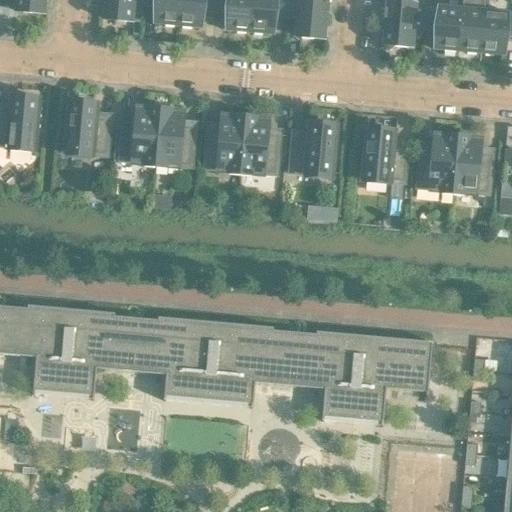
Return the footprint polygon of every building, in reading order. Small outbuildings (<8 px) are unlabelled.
[(18,0),(18,13),(42,15),(43,0),(18,0)] [(107,0),(105,21),(130,23),(131,6),(144,7),(144,0),(107,0)] [(144,0),(144,7),(156,8),(154,25),(165,26),(165,28),(174,29),(174,27),(178,27),(180,0),(144,0)] [(180,0),(178,27),(182,28),(182,29),(191,30),(191,29),(202,30),(203,13),(215,14),(216,0),(180,0)] [(216,0),(215,14),(228,15),(226,32),(237,33),(237,35),(245,35),(246,34),(250,34),(252,0),(216,0)] [(252,0),(250,34),(254,34),(254,36),(262,37),(263,35),(273,36),(275,19),(287,20),(288,0),(252,0)] [(288,0),(287,20),(298,21),(297,38),(322,41),(324,17),(329,17),(330,5),(326,5),(325,0),(288,0)] [(462,0),(461,10),(426,7),(424,33),(436,34),(435,51),(445,52),(445,53),(454,54),(454,53),(462,53),(466,0),(462,0)] [(486,0),(466,0),(462,53),(467,54),(467,55),(475,56),(476,55),(485,55),(485,57),(490,58),(494,13),(486,12),(486,0)] [(389,10),(384,10),(383,22),(388,23),(386,46),(410,49),(412,32),(424,33),(426,7),(422,6),(390,3),(389,10)] [(511,14),(494,13),(490,58),(493,58),(494,56),(504,57),(506,40),(511,40),(511,14)] [(9,110),(0,109),(0,148),(9,149),(9,152),(33,154),(33,152),(36,152),(41,102),(35,101),(35,99),(16,98),(16,100),(10,99),(9,110)] [(64,154),(67,155),(67,157),(91,159),(91,157),(108,158),(111,120),(98,118),(99,107),(93,107),(93,105),(74,103),(74,105),(68,104),(64,154)] [(156,169),(161,113),(161,111),(149,109),(149,112),(137,111),(136,122),(123,120),(119,163),(144,166),(143,168),(156,169)] [(185,115),(173,114),(173,112),(161,111),(161,113),(156,169),(168,170),(168,168),(193,170),(196,127),(184,126),(185,115)] [(240,176),(246,118),(234,117),(233,119),(221,118),(220,129),(207,128),(204,171),(228,173),(228,175),(240,176)] [(277,178),(281,135),(268,134),(269,123),(258,121),(258,119),(246,118),(240,176),(252,178),(252,175),(277,178)] [(311,124),(311,126),(307,126),(306,137),(292,136),(289,175),(306,176),(306,179),(330,181),(330,179),(333,179),(338,129),(335,129),(335,126),(311,124)] [(369,129),(369,132),(365,131),(361,181),(364,182),(364,184),(388,186),(388,184),(405,185),(409,147),(395,145),(396,134),(393,134),(393,132),(369,129)] [(453,196),(458,140),(458,138),(446,136),(446,139),(434,138),(433,149),(420,148),(416,190),(441,193),(441,195),(453,196)] [(490,197),(494,154),(481,153),(482,142),(470,141),(470,139),(458,138),(458,140),(453,196),(465,197),(465,195),(490,197)] [(511,209),(511,200),(501,199),(500,208),(511,209)] [(511,216),(511,211),(511,209),(500,208),(500,215),(511,216)] [(0,355),(36,359),(40,347),(25,346),(28,310),(0,307),(0,355)] [(428,397),(432,347),(433,344),(317,334),(316,336),(273,332),(273,330),(158,319),(158,322),(115,318),(115,315),(28,307),(28,310),(25,346),(40,347),(36,359),(33,397),(35,397),(35,393),(92,398),(92,402),(94,402),(97,370),(166,377),(164,402),(165,402),(166,398),(252,406),(251,410),(253,410),(255,385),(325,391),(322,423),(324,423),(324,419),(382,424),(381,428),(383,428),(386,391),(426,394),(426,397),(428,397)] [(484,372),(485,362),(474,361),(473,371),(484,372)] [(483,383),(484,372),(473,371),(472,382),(483,383)] [(480,415),(481,404),(471,403),(470,414),(480,415)] [(479,425),(480,415),(470,414),(469,424),(479,425)] [(476,457),(477,446),(467,446),(466,456),(476,457)] [(475,467),(476,457),(466,456),(465,467),(475,467)] [(472,499),(473,489),(463,488),(462,498),(472,499)] [(471,510),(472,499),(462,498),(461,509),(471,510)] [(511,511),(511,502),(504,502),(503,511),(511,511)]
